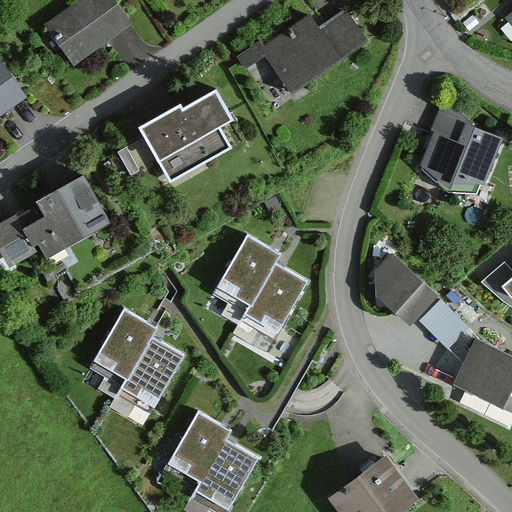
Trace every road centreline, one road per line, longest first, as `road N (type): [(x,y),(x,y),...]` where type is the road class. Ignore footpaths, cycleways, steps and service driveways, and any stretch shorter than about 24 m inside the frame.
road 1 (residential): [(511,509),(385,387),(362,354),(348,309),(346,257),(357,202),(430,40)]
road 2 (residential): [(250,0),(0,180)]
